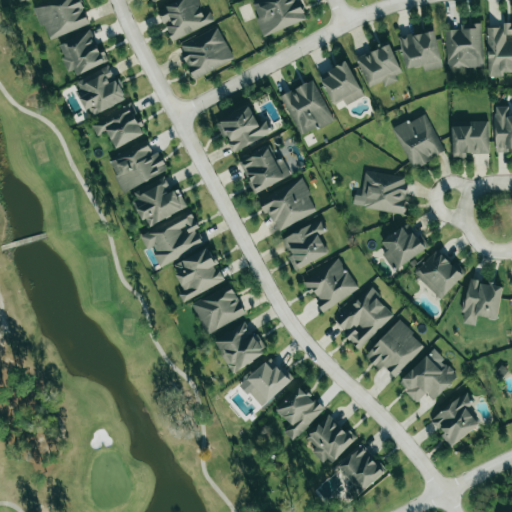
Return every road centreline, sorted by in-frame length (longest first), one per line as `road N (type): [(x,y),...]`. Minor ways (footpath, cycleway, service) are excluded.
road 1 (residential): [(118,0),(273,297),(300,336),(405,441),(453,511)]
road 2 (residential): [(405,0),(178,115)]
road 3 (residential): [(511,248),(487,250),(464,204),(472,187),(511,181)]
road 4 (residential): [(404,511),(511,458)]
